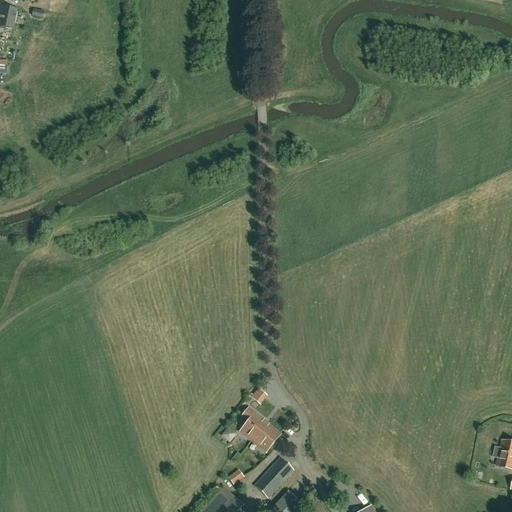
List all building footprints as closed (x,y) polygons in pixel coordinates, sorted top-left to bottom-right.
[(2,6),(0,13),(0,27),(13,30),(17,10),(2,6)] [(42,19),(44,11),(34,10),(33,17),(42,19)] [(255,401),(261,392),(258,389),(251,398),(255,401)] [(248,422),(240,432),(253,443),(254,442),(260,447),(260,448),(265,453),(280,434),(264,421),(249,408),(242,417),(248,422)] [(231,428),(224,437),(232,444),(239,436),(231,428)] [(511,443),(502,441),(498,459),(496,466),(511,470),(511,443)] [(280,458),(254,487),(267,500),(293,471),(280,458)] [(235,486),(246,478),(241,471),(230,479),(235,486)] [(390,511),(418,511),(399,475),(377,486),(390,511)] [(249,511),(223,488),(201,511),(249,511)] [(296,511),(303,505),(287,490),(266,511),(296,511)]
